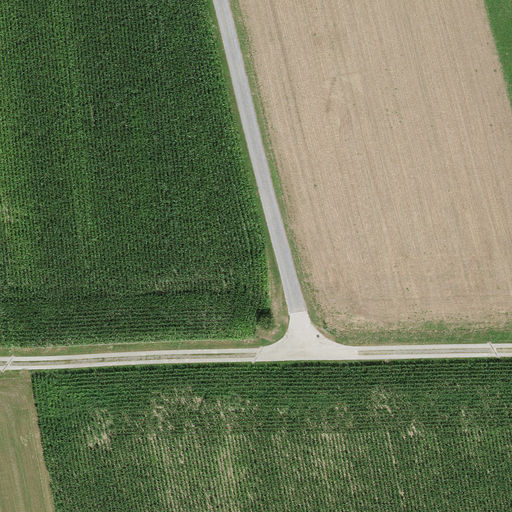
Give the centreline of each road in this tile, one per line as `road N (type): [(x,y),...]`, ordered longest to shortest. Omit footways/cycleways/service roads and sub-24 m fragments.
road 1 (track): [(216,0),(299,350)]
road 2 (track): [(299,350),(0,357)]
road 3 (track): [(299,350),(511,346)]
